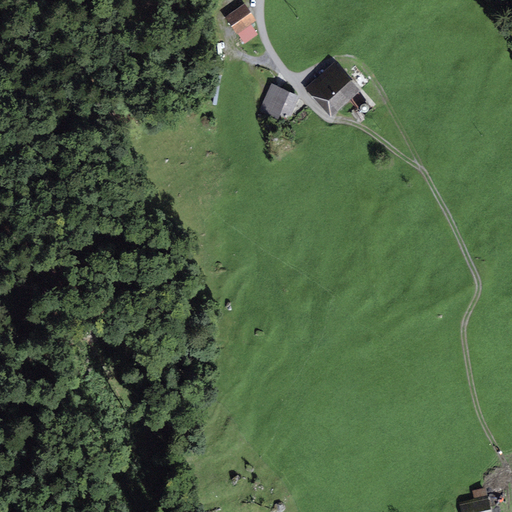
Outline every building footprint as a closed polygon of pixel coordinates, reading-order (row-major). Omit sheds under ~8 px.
[(245,43),(255,35),(248,24),(254,20),(245,8),(228,20),(245,43)] [(358,92),(334,65),(308,89),(330,113),(337,108),(339,110),(358,92)] [(275,117),(277,113),(284,117),(296,97),(274,83),(259,107),(275,117)] [(364,104),(361,106),(360,109),(362,112),(365,113),(368,111),(369,107),(367,105),(364,104)] [(460,504),(461,511),(488,511),(484,489),(474,490),(476,500),(460,504)]
